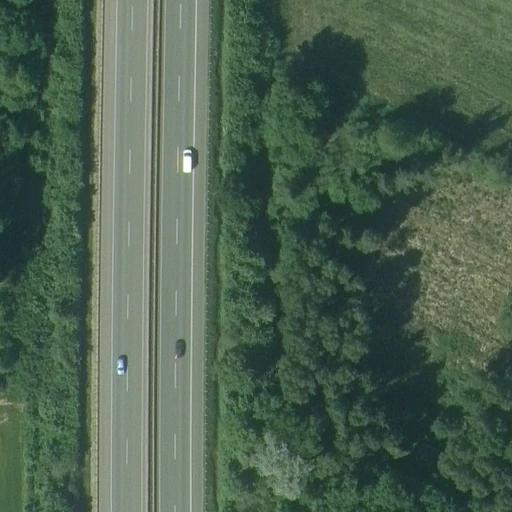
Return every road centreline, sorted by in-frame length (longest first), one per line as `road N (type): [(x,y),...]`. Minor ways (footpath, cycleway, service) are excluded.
road 1 (motorway): [(129,0),(119,511)]
road 2 (motorway): [(186,511),(189,0)]
